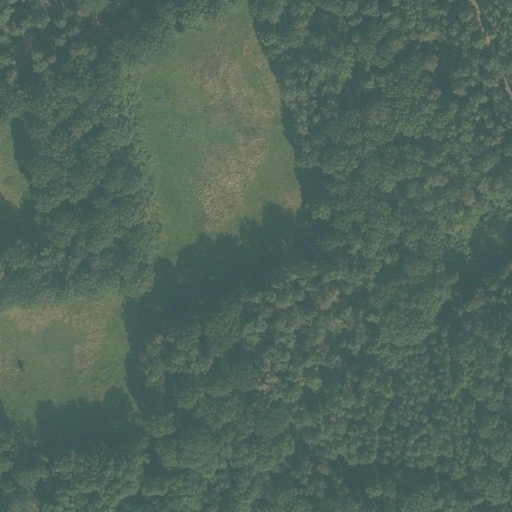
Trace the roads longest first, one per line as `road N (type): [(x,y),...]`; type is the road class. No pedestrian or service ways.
road 1 (track): [(0,424),(50,448),(163,442),(289,461)]
road 2 (track): [(207,0),(26,87),(0,108)]
road 3 (track): [(511,463),(451,470),(340,456),(289,461)]
